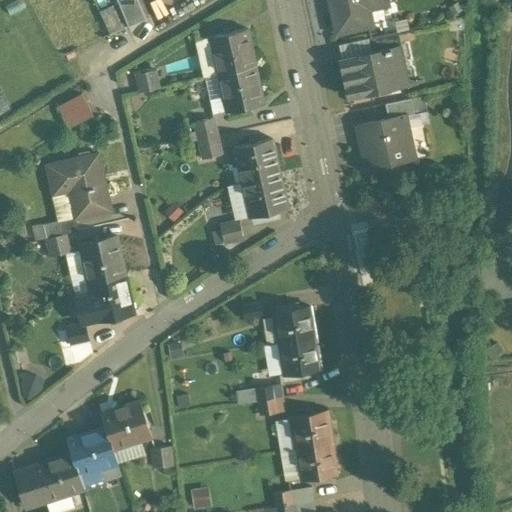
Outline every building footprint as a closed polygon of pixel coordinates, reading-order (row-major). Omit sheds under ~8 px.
[(137,0),(118,0),(129,26),(146,19),(137,0)] [(329,0),(337,32),(373,25),(367,0),(329,0)] [(112,5),(100,11),(110,34),(123,29),(112,5)] [(247,28),(211,36),(219,74),(255,66),(247,28)] [(398,31),(367,38),(370,52),(391,47),(392,49),(402,46),(398,31)] [(370,52),(342,58),(350,97),(400,86),(392,49),(391,47),(370,52)] [(255,66),(219,74),(228,112),(264,104),(255,66)] [(155,69),(136,73),(140,92),(159,87),(155,69)] [(82,93),(59,105),(70,127),(94,115),(82,93)] [(411,98),(385,104),(389,117),(405,114),(406,115),(415,113),(411,98)] [(389,117),(357,125),(367,169),(416,158),(406,115),(405,114),(389,117)] [(214,118),(195,122),(199,140),(218,136),(214,118)] [(218,136),(199,140),(203,158),(222,154),(218,136)] [(272,138),(235,147),(243,182),(280,174),(272,138)] [(99,153),(47,164),(52,186),(73,181),(75,189),(70,190),(75,216),(76,217),(108,210),(100,175),(104,174),(99,153)] [(432,172),(403,176),(407,204),(436,199),(432,172)] [(280,174),(243,182),(251,217),(288,209),(280,174)] [(421,207),(411,214),(412,222),(423,227),(429,216),(421,207)] [(75,216),(44,223),(47,238),(66,233),(79,230),(76,217),(75,216)] [(238,220),(211,226),(217,251),(244,245),(238,220)] [(66,233),(47,238),(51,256),(70,251),(66,233)] [(117,236),(81,244),(90,282),(125,274),(117,236)] [(483,296),(511,295),(511,248),(481,250),(483,296)] [(125,274),(90,282),(98,319),(134,311),(125,274)] [(261,302),(243,305),(245,319),(263,316),(261,302)] [(310,306),(274,312),(279,343),(315,337),(310,306)] [(67,327),(71,345),(90,341),(86,322),(67,327)] [(315,337),(279,343),(284,374),(320,368),(315,337)] [(90,341),(71,345),(75,362),(93,352),(90,341)] [(34,394),(40,379),(28,373),(21,388),(34,394)] [(281,383),(256,388),(258,401),(283,397),(281,383)] [(256,388),(237,391),(239,404),(258,401),(256,388)] [(283,397),(258,401),(260,414),(286,410),(283,397)] [(140,401),(102,413),(106,427),(113,448),(134,441),(133,439),(151,434),(140,401)] [(327,411),(292,417),(297,448),(333,442),(327,411)] [(106,427),(68,439),(73,453),(80,474),(101,467),(100,465),(117,460),(113,448),(106,427)] [(333,442),(297,448),(302,479),(338,473),(333,442)] [(171,445),(152,447),(154,467),(173,465),(171,445)] [(73,453),(34,466),(45,500),(46,500),(49,511),(50,511),(51,511),(56,511),(74,506),(70,491),(83,486),(80,474),(73,453)] [(45,500),(34,466),(17,471),(28,506),(45,500)] [(193,487),(195,506),(213,503),(211,484),(193,487)] [(312,486),(291,489),(293,502),(314,499),(312,486)] [(291,489),(273,492),(276,505),(293,502),(291,489)] [(314,499),(293,502),(294,511),(311,511),(316,511),(314,499)] [(294,511),(293,502),(276,505),(276,511),(294,511)]
